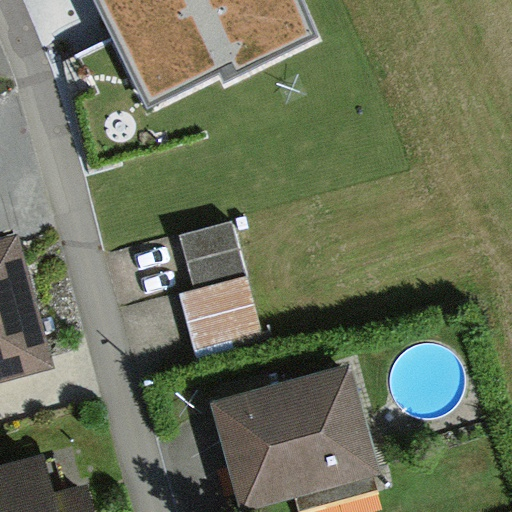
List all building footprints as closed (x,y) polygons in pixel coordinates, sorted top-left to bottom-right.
[(99,0),(150,103),(218,68),(225,82),(319,38),(302,0),(99,0)] [(181,295),(197,352),(264,332),(233,222),(178,238),(193,292),(181,295)] [(0,380),(54,366),(19,236),(0,240),(0,380)] [(210,404),(240,511),(246,511),(297,498),(301,511),(307,511),(380,491),(375,475),(382,473),(351,364),(210,404)] [(0,511),(92,511),(86,487),(55,496),(42,453),(0,464),(0,511)]
